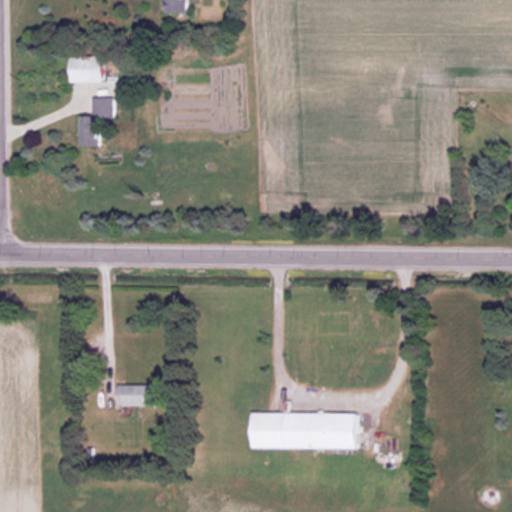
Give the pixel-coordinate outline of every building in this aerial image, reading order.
[(186,0),(165,0),(166,15),(187,15),(186,0)] [(103,57),(70,57),(70,83),(103,83),(103,57)] [(100,118),(114,118),(114,97),(93,97),(93,115),(80,115),(80,146),(100,146),(100,118)] [(318,320),(330,320),(330,305),(318,305),(318,320)] [(222,320),(222,306),(209,306),(209,320),(222,320)] [(119,405),(154,405),(154,384),(119,384),(119,405)] [(359,413),(254,413),(254,449),(359,449),(359,413)]
